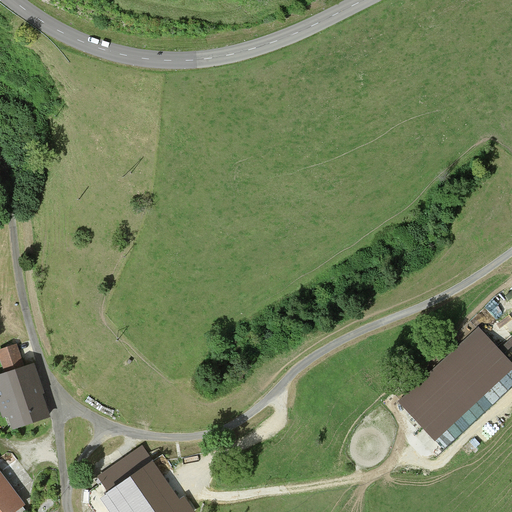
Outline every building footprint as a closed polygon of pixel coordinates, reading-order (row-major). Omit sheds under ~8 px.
[(511,367),(477,330),(399,404),(436,443),(511,370),(511,367)] [(0,352),(0,366),(4,377),(20,371),(13,348),(0,352)] [(7,416),(12,429),(48,417),(31,368),(20,371),(4,377),(0,378),(0,404),(4,417),(7,416)] [(100,478),(109,491),(150,462),(141,449),(100,478)] [(109,491),(102,495),(113,511),(191,511),(195,510),(184,495),(180,499),(152,460),(150,462),(109,491)] [(0,511),(7,511),(21,502),(0,474),(0,511)]
